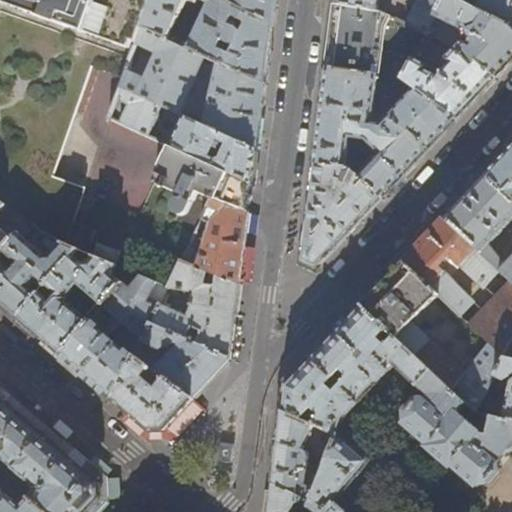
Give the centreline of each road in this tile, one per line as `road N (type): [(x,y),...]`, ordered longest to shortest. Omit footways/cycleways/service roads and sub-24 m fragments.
road 1 (residential): [(307,0),(267,353)]
road 2 (residential): [(511,99),(267,353)]
road 3 (residential): [(187,511),(0,349)]
road 4 (residential): [(267,353),(241,495),(225,511)]
